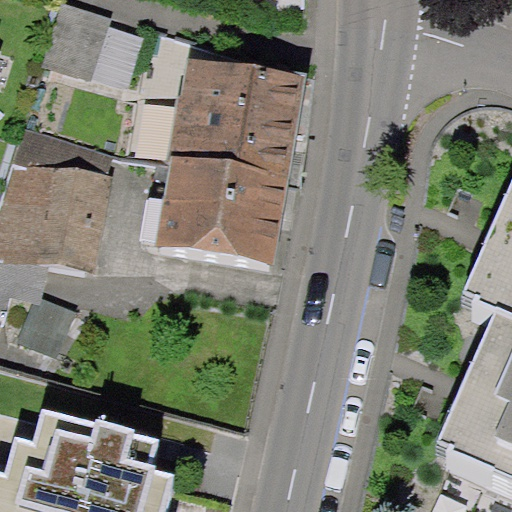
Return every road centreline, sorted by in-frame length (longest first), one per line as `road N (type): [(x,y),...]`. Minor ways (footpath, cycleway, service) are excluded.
road 1 (secondary): [(294,511),(387,45)]
road 2 (residential): [(387,45),(511,77)]
